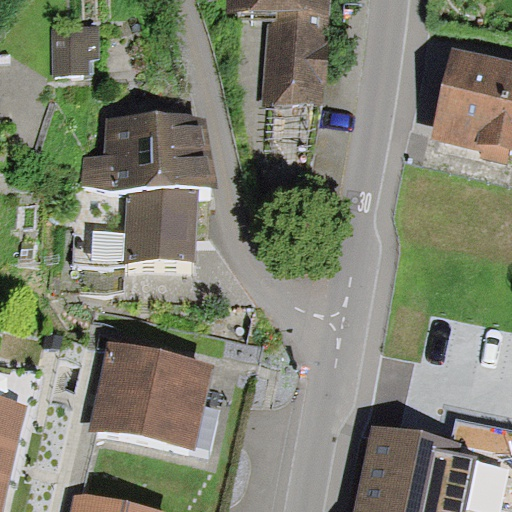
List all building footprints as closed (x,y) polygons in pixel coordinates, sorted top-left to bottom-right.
[(231,0),(231,5),(265,7),(260,102),(331,106),(336,0),(231,0)] [(98,40),(53,44),(57,84),(101,80),(98,40)] [(511,77),(432,61),(417,131),(511,151),(511,77)] [(201,122),(104,123),(104,192),(126,192),(202,191),(201,122)] [(202,260),(202,191),(126,192),(126,260),(202,260)] [(214,363),(113,344),(97,427),(198,447),(214,363)] [(4,511),(26,401),(0,396),(0,511),(4,511)] [(473,467),(383,446),(367,511),(511,511),(511,447),(480,440),(473,467)] [(160,511),(80,495),(76,511),(160,511)]
